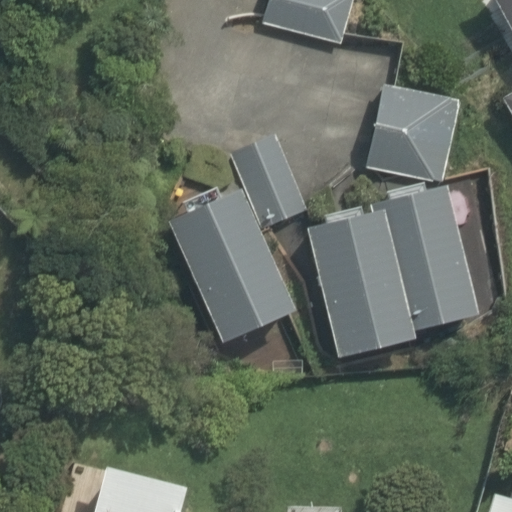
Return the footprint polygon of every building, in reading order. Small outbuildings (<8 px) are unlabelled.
[(253,0),(247,25),(336,50),(349,0),(253,0)] [(511,0),(460,0),(479,32),(487,27),(511,69),(511,79),(490,92),(511,129),(511,0)] [(345,118),(362,188),(295,204),(331,349),(451,319),(417,184),(468,171),(449,93),(345,118)] [(255,136),(227,150),(260,219),(288,206),(255,136)] [(217,177),(145,211),(206,342),(278,309),(217,177)] [(511,511),(511,450),(497,445),(482,493),(456,485),(447,511),(511,511)] [(148,511),(155,480),(68,461),(57,511),(148,511)]
